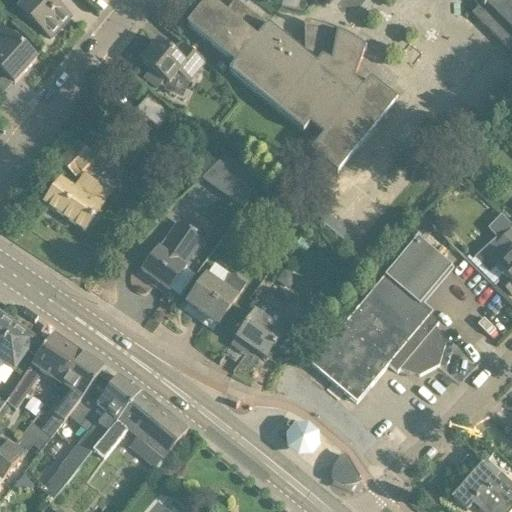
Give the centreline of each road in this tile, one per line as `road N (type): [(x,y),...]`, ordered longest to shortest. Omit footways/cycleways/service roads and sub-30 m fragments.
road 1 (secondary): [(325,511),(162,376),(0,261)]
road 2 (residential): [(0,171),(21,134),(134,0)]
road 3 (residential): [(360,511),(511,362)]
